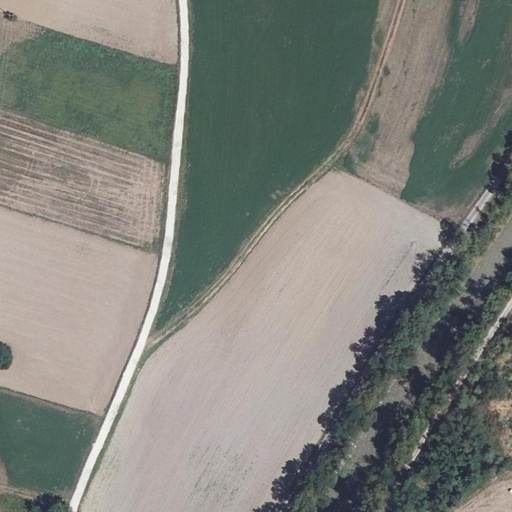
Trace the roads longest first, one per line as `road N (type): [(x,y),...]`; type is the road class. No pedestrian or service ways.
road 1 (track): [(70,511),(160,285),(181,101),(182,0)]
road 2 (unclassified): [(511,160),(285,511)]
